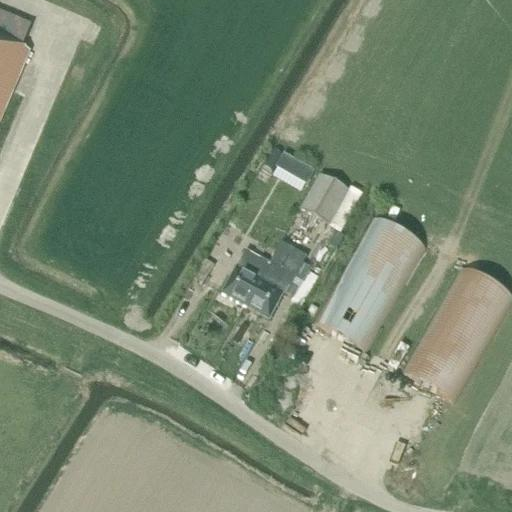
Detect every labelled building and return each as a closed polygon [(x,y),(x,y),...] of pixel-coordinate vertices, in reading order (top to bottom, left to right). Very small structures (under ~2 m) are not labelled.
[(0,121),(29,53),(20,49),(30,27),(0,14),(0,121)] [(315,174),(283,156),(275,171),(276,172),(305,187),(307,188),(315,174)] [(348,193),(320,178),(300,212),(328,228),(348,193)] [(313,326),(365,357),(426,251),(373,223),(313,326)] [(281,242),(244,310),(268,323),(283,294),(285,295),(306,256),(281,242)] [(245,253),(235,270),(221,297),(244,310),(268,266),(252,257),(245,253)] [(213,276),(216,270),(209,266),(213,259),(207,256),(192,281),(202,287),(210,274),(213,276)] [(400,376),(455,407),(511,303),(511,302),(458,274),(400,376)]
